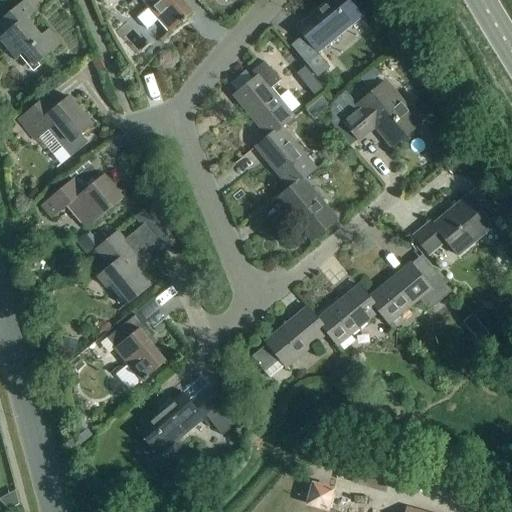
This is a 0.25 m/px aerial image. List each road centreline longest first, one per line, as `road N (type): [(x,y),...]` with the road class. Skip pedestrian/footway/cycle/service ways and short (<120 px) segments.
road 1 (tertiary): [(0,306),(53,511)]
road 2 (residential): [(174,117),(257,307)]
road 3 (residential): [(386,203),(257,307)]
road 4 (residential): [(273,0),(174,117)]
